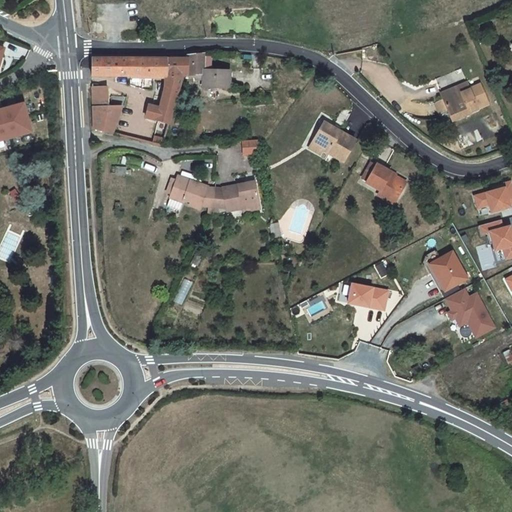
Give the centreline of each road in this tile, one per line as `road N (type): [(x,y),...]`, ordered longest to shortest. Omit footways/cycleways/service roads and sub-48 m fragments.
road 1 (residential): [(511,161),(468,171),(445,166),(308,57),(253,47),(66,43)]
road 2 (secondary): [(511,446),(360,377),(257,361),(122,362)]
road 3 (secondary): [(131,395),(167,376),(268,376),(397,402),(511,447)]
road 4 (secondary): [(77,243),(66,43)]
